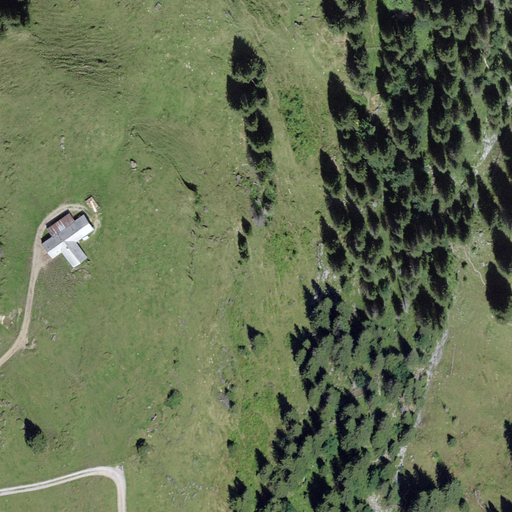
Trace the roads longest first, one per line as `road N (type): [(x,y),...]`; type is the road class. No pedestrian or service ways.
road 1 (track): [(0,364),(18,344),(39,233),(56,213),(84,210)]
road 2 (track): [(0,493),(118,471),(121,511)]
